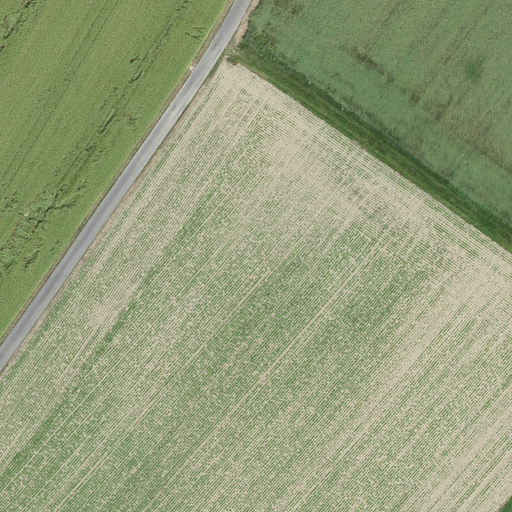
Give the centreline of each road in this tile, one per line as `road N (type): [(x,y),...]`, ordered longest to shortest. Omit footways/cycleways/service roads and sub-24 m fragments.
road 1 (unclassified): [(0,355),(221,39),(240,0)]
road 2 (track): [(221,39),(344,108),(511,225)]
